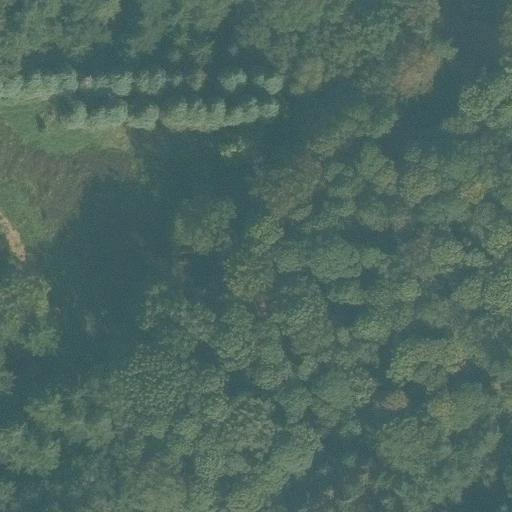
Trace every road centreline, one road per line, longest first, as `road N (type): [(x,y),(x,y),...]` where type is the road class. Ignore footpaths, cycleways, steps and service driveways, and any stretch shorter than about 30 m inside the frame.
road 1 (unclassified): [(73,511),(324,58)]
road 2 (unclassified): [(324,58),(511,165)]
